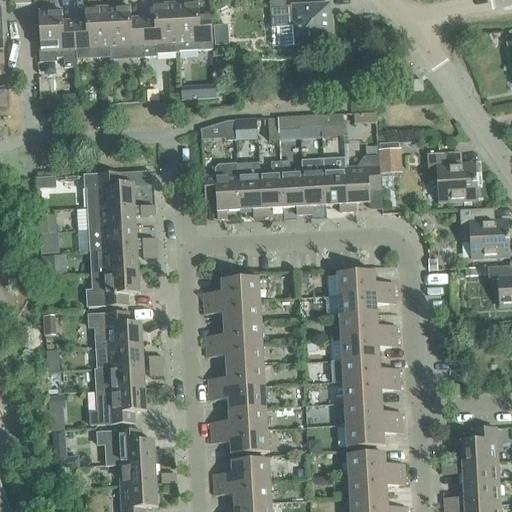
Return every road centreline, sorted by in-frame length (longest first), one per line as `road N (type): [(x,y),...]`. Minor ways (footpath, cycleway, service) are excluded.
road 1 (residential): [(182,248),(387,239),(415,269),(423,407)]
road 2 (residential): [(195,511),(182,248)]
road 3 (residential): [(511,171),(406,19)]
